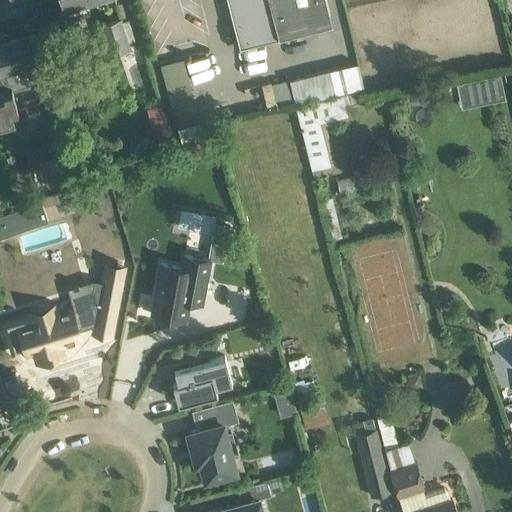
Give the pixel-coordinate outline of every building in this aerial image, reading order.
[(227,0),(239,47),(278,38),(305,31),(302,20),(329,13),(325,0),(227,0)] [(121,19),(101,25),(109,52),(130,46),(121,19)] [(37,83),(49,80),(35,32),(33,26),(19,30),(21,36),(0,41),(0,127),(21,122),(17,108),(42,101),(37,83)] [(163,83),(182,78),(177,59),(159,64),(163,83)] [(295,104),(364,88),(358,63),(289,79),(295,104)] [(454,81),(457,105),(503,100),(500,75),(454,81)] [(340,94),(293,105),(309,167),(329,162),(319,125),(318,120),(345,114),(340,94)] [(41,164),(27,168),(33,189),(79,178),(69,137),(36,146),(41,164)] [(2,217),(4,225),(7,233),(21,228),(16,212),(2,217)] [(161,262),(151,313),(185,320),(189,301),(191,301),(192,297),(202,298),(201,303),(202,303),(211,259),(184,253),(182,266),(161,262)] [(83,338),(80,329),(92,323),(90,334),(113,338),(125,264),(103,260),(100,279),(94,278),(89,304),(74,309),(72,303),(66,304),(68,309),(59,312),(56,302),(0,319),(0,320),(11,355),(25,351),(26,356),(32,355),(35,363),(66,354),(63,345),(66,343),(66,341),(74,338),(74,341),(83,338)] [(209,387),(215,385),(229,382),(224,363),(226,362),(225,355),(174,369),(177,382),(172,384),(178,403),(211,394),(209,387)] [(419,372),(406,375),(408,385),(415,387),(422,386),(419,372)] [(205,479),(236,470),(231,453),(236,451),(231,432),(226,434),(223,423),(237,420),(231,399),(193,409),(198,429),(187,432),(195,463),(200,461),(205,479)] [(321,403),(298,410),(302,426),(326,420),(321,403)] [(376,428),(354,434),(370,496),(392,491),(376,428)] [(424,493),(422,486),(423,486),(416,463),(392,470),(404,511),(407,511),(455,511),(451,497),(450,498),(447,489),(443,487),(424,493)] [(204,511),(203,511),(262,511),(258,498),(270,494),(266,480),(237,488),(241,502),(204,511)]
